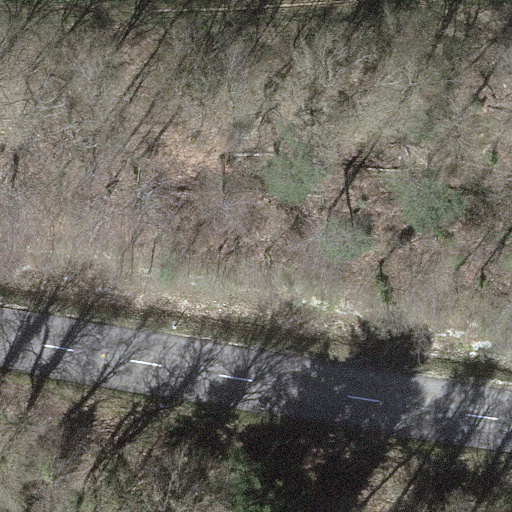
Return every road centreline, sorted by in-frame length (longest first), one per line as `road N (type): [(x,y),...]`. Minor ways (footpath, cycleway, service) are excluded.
road 1 (tertiary): [(511,420),(0,332)]
road 2 (track): [(511,2),(0,5)]
